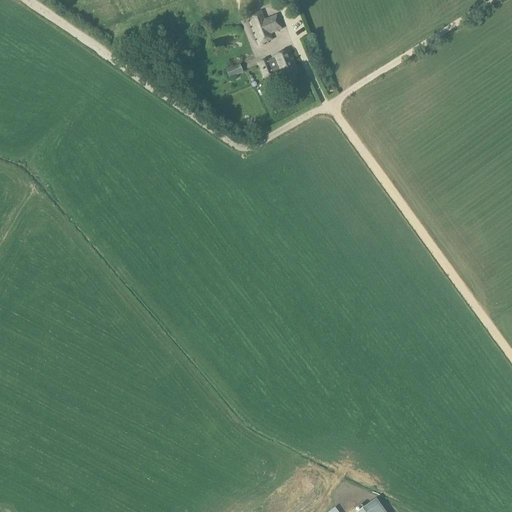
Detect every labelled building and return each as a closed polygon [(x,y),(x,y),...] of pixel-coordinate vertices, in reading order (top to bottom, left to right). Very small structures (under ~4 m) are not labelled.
[(249,17),(260,46),(275,41),(272,35),(284,31),(278,15),(266,20),(263,12),(249,17)] [(195,39),(179,44),(182,54),(198,49),(195,39)] [(281,79),(298,72),(289,51),(273,58),(273,59),(268,61),(268,60),(259,64),(264,78),(273,74),(273,72),(277,70),(281,79)] [(229,79),(243,73),(239,65),(226,70),(229,79)] [(360,511),(384,511),(376,500),(360,511)]
